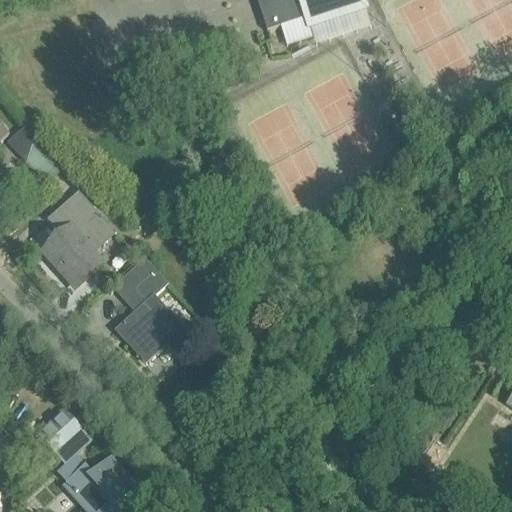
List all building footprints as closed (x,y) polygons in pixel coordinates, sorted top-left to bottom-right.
[(261,0),(263,3),(268,1),(271,9),(260,13),(267,35),(307,22),(309,29),(364,12),(359,0),(261,0)] [(9,144),(47,186),(63,172),(26,130),(9,144)] [(0,148),(8,141),(0,132),(0,148)] [(511,151),(500,159),(481,170),(487,181),(511,166),(511,151)] [(100,269),(92,260),(115,239),(79,199),(50,226),(63,241),(46,256),(76,290),(100,269)] [(467,214),(459,222),(472,235),(480,227),(467,214)] [(146,264),(114,294),(135,316),(116,334),(147,369),(168,350),(182,365),(200,348),(158,301),(170,290),(146,264)] [(83,316),(75,323),(83,332),(91,324),(83,316)] [(70,449),(77,456),(89,445),(64,417),(40,438),(58,459),(70,449)] [(0,490),(14,476),(12,475),(23,463),(3,444),(0,447),(0,490)] [(85,471),(64,490),(83,511),(114,511),(136,492),(110,463),(92,478),(85,471)]
